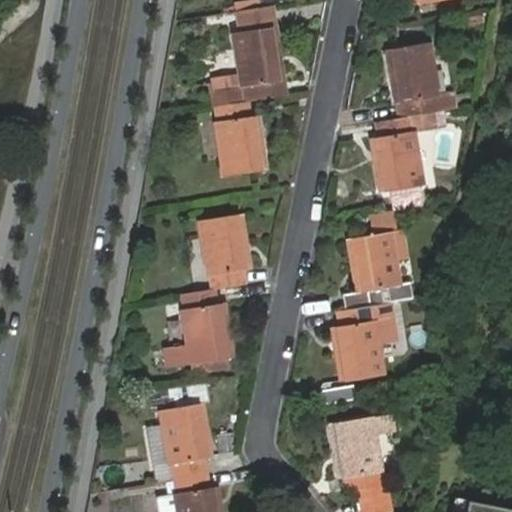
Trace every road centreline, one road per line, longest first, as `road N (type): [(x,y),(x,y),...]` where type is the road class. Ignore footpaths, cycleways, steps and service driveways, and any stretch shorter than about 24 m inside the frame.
road 1 (residential): [(316,511),(271,464),(263,424),(345,0)]
road 2 (secondary): [(47,511),(144,0)]
road 3 (secondary): [(80,0),(0,389)]
